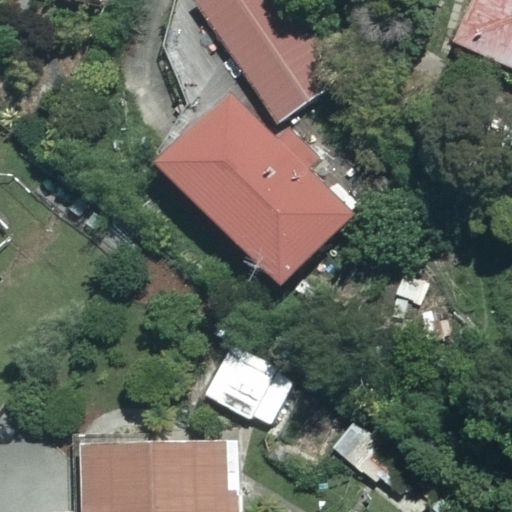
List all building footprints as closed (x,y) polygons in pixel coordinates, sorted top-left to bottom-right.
[(256,0),(202,0),(281,114),(318,89),(256,0)] [(511,0),(479,0),(459,45),(511,68),(511,0)] [(234,93),(167,158),(292,286),(360,220),(234,93)] [(300,377),(236,343),(208,395),(272,429),(300,377)] [(234,511),(234,435),(84,437),(84,511),(234,511)]
